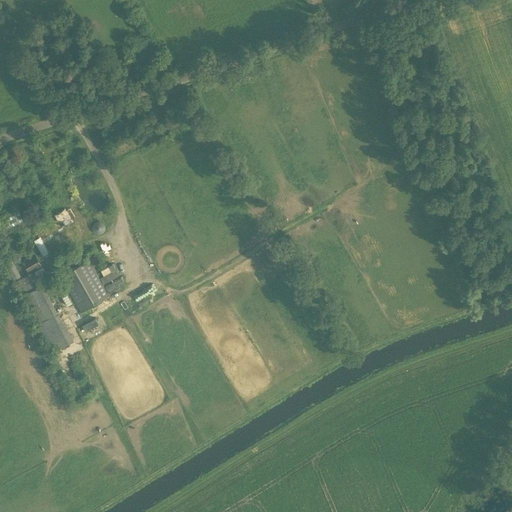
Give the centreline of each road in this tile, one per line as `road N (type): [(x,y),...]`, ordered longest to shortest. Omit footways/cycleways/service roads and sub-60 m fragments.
road 1 (unclassified): [(0,138),(406,0)]
road 2 (track): [(511,328),(370,375),(155,511)]
